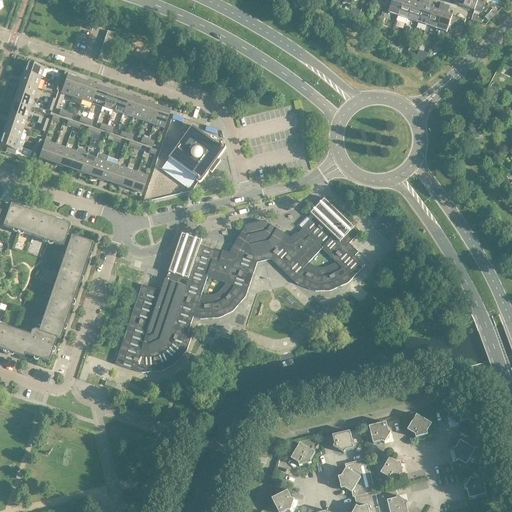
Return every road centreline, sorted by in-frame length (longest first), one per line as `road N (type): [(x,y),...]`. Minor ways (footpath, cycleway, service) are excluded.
road 1 (unclassified): [(247,197),(223,112),(0,35)]
road 2 (secondary): [(392,180),(439,236),(481,314),(511,401)]
road 3 (residential): [(0,371),(65,385),(124,226)]
road 4 (secondary): [(140,0),(243,48),(336,124)]
road 5 (secondary): [(511,323),(415,159)]
road 6 (secondary): [(361,100),(304,57),(202,0)]
road 7 (unclassified): [(411,114),(511,21)]
road 8 (unclassified): [(0,176),(124,226)]
road 9 (unclassified): [(124,226),(247,197)]
